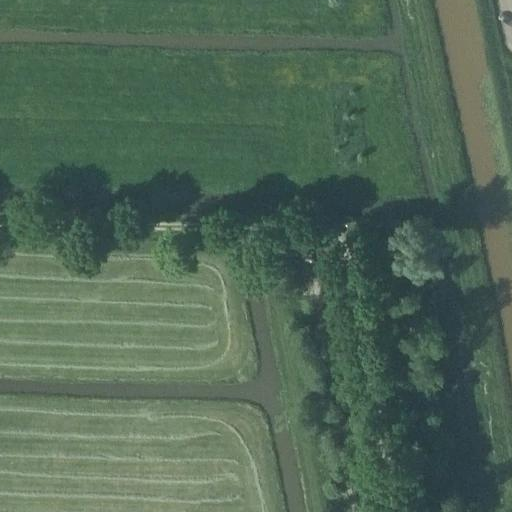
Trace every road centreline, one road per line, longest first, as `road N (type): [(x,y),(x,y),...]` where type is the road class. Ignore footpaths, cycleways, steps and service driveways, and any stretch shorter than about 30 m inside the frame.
road 1 (track): [(403,511),(350,238),(317,225),(0,220)]
road 2 (track): [(509,511),(417,0)]
